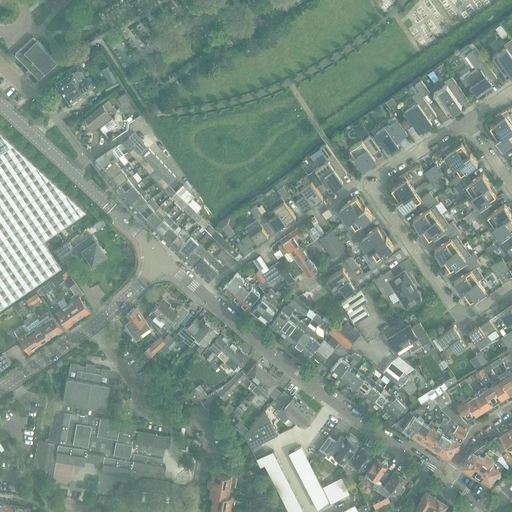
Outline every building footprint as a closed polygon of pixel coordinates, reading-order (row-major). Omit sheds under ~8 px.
[(57,62),(33,37),(21,48),(14,54),(38,80),(57,62)] [(511,39),(511,38),(504,44),(505,46),(492,56),(507,76),(511,72),(511,39)] [(466,55),(476,68),(465,76),(465,77),(462,80),(466,85),(469,83),(477,95),(492,84),(491,82),(497,77),(486,62),(482,56),(476,48),(473,50),(466,55)] [(486,53),(482,56),(486,62),(491,59),(486,53)] [(77,71),(73,74),(72,72),(56,83),(69,104),(86,93),(93,88),(94,83),(91,79),(86,78),(85,79),(81,72),(77,71)] [(449,78),(436,91),(434,93),(448,113),(457,107),(455,104),(466,96),(452,76),(449,78)] [(104,85),(108,93),(121,86),(116,78),(104,85)] [(422,80),(415,85),(419,91),(423,96),(430,92),(422,80)] [(409,89),(408,90),(411,94),(412,93),(413,95),(418,91),(413,84),(408,87),(409,89)] [(417,102),(405,111),(419,132),(433,122),(431,119),(436,115),(423,96),(419,91),(412,95),(417,102)] [(133,102),(126,92),(117,98),(123,108),(133,102)] [(108,100),(102,104),(84,119),(94,132),(100,127),(104,132),(116,123),(112,118),(113,117),(111,115),(116,111),(113,106),(108,100)] [(491,131),(496,138),(511,126),(502,112),(505,111),(504,110),(490,119),(491,120),(492,119),(494,123),(490,126),(492,130),(491,131)] [(386,127),(385,126),(376,133),(388,151),(398,144),(396,141),(407,134),(394,116),(387,121),(390,124),(386,127)] [(406,121),(401,124),(405,130),(410,126),(406,121)] [(354,127),(362,139),(350,148),(350,149),(348,150),(353,158),(356,156),(363,167),(372,160),(370,158),(380,150),(360,123),(354,127)] [(511,126),(496,138),(502,148),(511,141),(511,126)] [(0,307),(61,268),(42,241),(84,212),(0,133),(0,307)] [(135,133),(128,139),(134,146),(141,154),(142,154),(149,148),(148,147),(142,140),(138,137),(135,133)] [(127,140),(121,144),(129,152),(134,146),(128,139),(127,140)] [(444,149),(454,164),(471,152),(466,145),(464,146),(461,143),(456,146),(454,143),(455,142),(455,141),(440,150),(441,151),(444,149)] [(326,143),(319,148),(323,153),(329,148),(326,143)] [(134,146),(129,152),(135,159),(141,154),(134,146)] [(149,148),(142,154),(148,161),(149,162),(156,155),(155,154),(149,148)] [(347,173),(329,148),(323,153),(328,160),(315,169),(329,189),(339,183),(337,180),(347,173)] [(112,149),(94,161),(101,170),(119,158),(112,149)] [(478,162),(471,152),(454,164),(460,173),(451,179),(455,185),(453,186),(454,186),(466,178),(467,177),(464,172),(478,162)] [(141,154),(135,159),(142,166),(148,161),(142,154),(141,154)] [(119,158),(101,170),(108,178),(125,166),(124,165),(128,161),(123,155),(122,155),(119,158)] [(156,155),(149,162),(152,166),(159,159),(156,155)] [(159,159),(152,166),(155,169),(156,169),(163,163),(161,161),(159,159)] [(125,166),(108,178),(114,186),(132,174),(133,172),(131,169),(133,167),(128,161),(124,165),(125,166)] [(148,161),(142,166),(150,174),(155,169),(152,166),(149,162),(148,161)] [(163,163),(156,169),(159,173),(166,167),(163,163)] [(436,165),(431,169),(437,179),(443,174),(436,165)] [(166,167),(159,173),(162,176),(163,177),(170,170),(169,169),(166,167)] [(155,169),(150,174),(156,181),(157,181),(162,176),(159,173),(156,169),(155,169)] [(431,183),(437,179),(431,169),(424,173),(431,183)] [(170,170),(163,177),(166,180),(173,174),(170,170)] [(392,193),(397,201),(414,189),(404,174),(407,173),(406,172),(392,181),(393,182),(393,181),(396,185),(391,189),(394,192),(392,193)] [(463,188),(469,197),(490,183),(483,173),(469,183),(466,178),(454,186),(458,192),(463,188)] [(132,174),(114,186),(121,195),(134,185),(136,184),(139,182),(132,174)] [(173,174),(166,180),(169,184),(177,178),(173,174)] [(162,176),(157,181),(164,189),(169,185),(169,184),(166,180),(163,177),(162,176)] [(281,179),(274,185),(277,189),(283,185),(285,188),(286,187),(281,179)] [(296,201),(302,210),(312,204),(312,205),(323,197),(311,181),(301,188),(305,194),(296,201)] [(495,190),(490,183),(469,197),(468,198),(475,208),(471,211),(471,212),(475,217),(487,208),(484,204),(496,195),(493,191),(495,190)] [(134,185),(121,195),(123,198),(128,204),(141,193),(143,191),(136,184),(134,185)] [(169,185),(164,189),(170,196),(171,197),(176,192),(169,185)] [(171,197),(182,207),(182,208),(193,198),(194,197),(183,185),(176,192),(171,197)] [(283,185),(277,189),(284,199),(290,195),(285,188),(283,185)] [(414,189),(397,201),(404,210),(418,201),(422,206),(433,197),(429,191),(425,194),(419,185),(414,189)] [(141,193),(128,204),(132,209),(135,212),(152,198),(145,190),(143,191),(141,193)] [(337,211),(344,221),(365,206),(360,199),(359,200),(356,196),(344,205),(340,200),(328,208),(333,214),(337,211)] [(413,219),(420,229),(437,217),(436,217),(441,213),(435,205),(439,202),(435,196),(433,197),(423,205),(427,209),(413,219)] [(136,214),(144,222),(159,206),(160,206),(152,198),(135,212),(136,214)] [(200,205),(193,198),(182,208),(182,207),(183,209),(186,212),(191,217),(196,212),(194,211),(200,205)] [(278,213),(268,220),(275,229),(284,223),(285,224),(296,217),(284,200),(274,207),(278,213)] [(255,204),(249,209),(256,218),(262,214),(255,204)] [(490,213),(487,208),(475,217),(479,223),(483,220),(489,229),(511,214),(504,204),(490,213)] [(145,224),(152,230),(168,214),(160,206),(159,206),(144,222),(145,224)] [(346,233),(350,239),(362,230),(358,225),(372,216),(365,206),(344,221),(350,230),(346,233)] [(191,217),(198,224),(203,219),(196,212),(191,217)] [(471,212),(464,217),(468,222),(475,217),(471,212)] [(441,230),(445,235),(457,227),(452,221),(448,223),(441,213),(436,217),(437,217),(420,229),(425,236),(426,235),(429,239),(441,230)] [(157,236),(160,238),(174,223),(174,222),(175,221),(171,217),(168,214),(152,230),(157,236)] [(489,253),(498,246),(510,238),(506,233),(511,228),(511,214),(489,229),(496,239),(485,247),(489,253)] [(96,230),(105,224),(101,219),(93,225),(96,230)] [(198,224),(205,230),(210,226),(203,219),(198,224)] [(241,239),(248,248),(257,242),(258,243),(268,236),(257,219),(246,226),(250,232),(241,239)] [(178,226),(174,223),(160,238),(162,240),(168,245),(184,229),(183,228),(183,229),(179,225),(178,226)] [(222,227),(228,237),(234,232),(228,223),(222,227)] [(314,225),(313,226),(319,236),(325,233),(318,223),(314,225)] [(205,230),(212,237),(217,233),(210,226),(205,230)] [(313,227),(308,230),(315,240),(319,237),(313,227)] [(358,242),(365,251),(387,236),(382,229),(380,230),(377,227),(365,235),(362,230),(350,239),(354,245),(358,242)] [(434,250),(441,259),(458,248),(463,245),(457,235),(461,233),(457,227),(445,235),(448,240),(434,250)] [(280,250),(276,253),(279,258),(284,255),(290,251),(291,251),(299,245),(296,241),(304,235),(301,231),(299,228),(291,233),(280,241),(283,244),(278,247),(280,250)] [(168,245),(175,252),(185,242),(185,241),(191,235),(184,229),(168,245)] [(333,258),(346,249),(332,229),(319,238),(333,258)] [(212,237),(220,244),(224,240),(217,233),(212,237)] [(175,252),(183,259),(198,243),(191,235),(185,241),(185,242),(175,252)] [(102,259),(103,258),(103,256),(102,255),(103,254),(91,236),(73,248),(80,258),(85,255),(90,263),(97,258),(98,260),(99,260),(101,260),(102,259)] [(394,246),(387,236),(365,251),(371,260),(367,263),(371,269),(384,261),(380,256),(394,246)] [(511,246),(511,247),(511,240),(510,238),(498,246),(502,252),(511,246)] [(220,244),(227,251),(231,247),(224,240),(220,244)] [(183,259),(191,267),(206,250),(198,243),(183,259)] [(290,251),(284,255),(290,263),(296,259),(309,277),(318,271),(299,245),(291,251),(290,251)] [(462,260),(466,265),(476,258),(478,257),(474,251),(470,254),(463,245),(458,248),(441,259),(446,267),(448,265),(450,269),(462,260)] [(239,254),(231,247),(227,251),(234,258),(235,258),(237,256),(239,254)] [(207,251),(206,250),(191,267),(200,274),(215,258),(207,250),(207,251)] [(351,255),(345,259),(352,269),(358,265),(351,255)] [(501,257),(495,261),(502,271),(508,266),(501,257)] [(223,265),(215,258),(200,274),(208,282),(223,265)] [(454,281),(461,291),(478,279),(478,280),(484,276),(477,267),(480,264),(476,258),(466,265),(464,267),(468,272),(454,281)] [(496,275),(502,271),(495,261),(489,265),(496,275)] [(279,262),(274,265),(281,276),(283,275),(283,276),(287,273),(279,262)] [(270,284),(281,276),(274,265),(262,273),(266,279),(270,284)] [(326,279),(334,290),(340,286),(346,295),(355,288),(349,279),(350,278),(343,267),(326,279)] [(55,284),(66,280),(68,285),(74,283),(70,270),(52,277),(55,284)] [(265,280),(266,279),(262,273),(260,270),(254,274),(261,283),(265,280)] [(390,270),(375,280),(380,288),(382,286),(388,295),(388,294),(394,303),(400,298),(401,299),(399,300),(399,302),(399,304),(401,306),(403,306),(405,305),(406,308),(422,298),(420,296),(421,296),(421,294),(420,292),(419,290),(417,290),(404,271),(394,277),(390,270)] [(288,272),(287,273),(283,276),(289,285),(295,282),(288,272)] [(223,289),(231,296),(237,288),(244,280),(236,274),(223,289)] [(244,280),(237,288),(231,296),(239,302),(245,295),(246,296),(249,293),(247,292),(251,287),(253,285),(246,279),(244,280)] [(261,283),(259,285),(262,289),(270,284),(266,279),(265,280),(261,283)] [(488,294),(478,280),(478,279),(461,291),(466,298),(467,297),(470,301),(475,297),(477,301),(476,301),(477,302),(491,293),(491,292),(488,294)] [(67,304),(66,304),(76,318),(82,314),(84,316),(89,312),(79,297),(83,294),(76,284),(69,288),(74,294),(70,296),(72,300),(67,304)] [(317,301),(327,293),(321,285),(311,294),(317,301)] [(42,286),(36,290),(40,295),(46,290),(42,286)] [(260,294),(251,287),(247,292),(249,293),(246,296),(245,295),(239,302),(248,309),(260,294)] [(280,295),(271,289),(267,294),(276,301),(280,295)] [(360,289),(341,302),(355,324),(369,315),(362,304),(367,301),(360,289)] [(29,306),(40,299),(39,297),(37,293),(25,301),(29,306)] [(308,304),(311,300),(303,294),(299,297),(308,304)] [(251,310),(258,315),(270,300),(263,295),(251,310)] [(270,325),(278,331),(291,315),(292,316),(294,316),(292,314),(291,313),(295,308),(304,316),(305,314),(309,309),(293,297),(289,303),(289,304),(286,307),(285,306),(270,325)] [(59,304),(53,308),(66,328),(72,324),(70,322),(76,318),(66,304),(67,304),(63,298),(57,302),(59,304)] [(161,328),(165,323),(167,325),(168,323),(175,328),(189,312),(181,306),(177,311),(162,298),(151,312),(156,316),(152,321),(161,328)] [(278,307),(270,300),(258,315),(266,322),(278,307)] [(18,302),(13,305),(16,310),(21,307),(18,302)] [(511,306),(501,315),(507,324),(511,320),(511,306)] [(125,325),(130,332),(136,341),(141,337),(140,335),(150,328),(136,308),(135,309),(133,308),(129,311),(129,312),(125,315),(130,321),(125,325)] [(305,314),(310,318),(314,313),(309,309),(305,314)] [(43,315),(37,319),(48,336),(55,331),(56,334),(62,330),(49,311),(43,315)] [(278,331),(286,337),(296,324),(296,325),(300,321),(294,316),(292,316),(291,315),(278,331)] [(189,345),(194,340),(209,322),(204,317),(200,321),(196,318),(187,328),(185,325),(178,332),(185,338),(183,340),(189,345)] [(325,317),(323,320),(319,324),(324,329),(330,321),(325,317)] [(27,318),(22,321),(25,324),(37,343),(48,336),(37,319),(37,318),(30,323),(27,318)] [(476,327),(469,332),(480,349),(499,335),(495,330),(496,329),(489,319),(477,328),(476,327)] [(286,337),(293,343),(304,330),(307,326),(300,321),(296,325),(296,324),(286,337)] [(219,331),(209,322),(194,340),(200,346),(196,350),(200,353),(219,331)] [(328,343),(323,340),(312,353),(322,362),(339,342),(345,348),(350,346),(361,334),(355,327),(353,328),(346,322),(340,330),(334,326),(328,332),(333,336),(328,343)] [(396,352),(418,338),(422,345),(431,340),(420,322),(411,327),(410,325),(387,339),(396,352)] [(307,327),(307,326),(304,330),(293,343),(301,349),(314,333),(319,326),(314,323),(310,328),(308,326),(307,327)] [(19,328),(13,332),(15,334),(17,337),(16,338),(17,339),(18,339),(27,352),(28,353),(29,352),(33,350),(31,347),(37,343),(25,324),(19,328)] [(450,343),(457,352),(466,345),(458,333),(459,332),(454,325),(437,336),(444,347),(450,343)] [(311,352),(312,353),(323,340),(324,338),(324,330),(319,326),(314,333),(301,349),(309,355),(311,352)] [(211,360),(216,354),(229,339),(221,333),(209,347),(214,350),(206,359),(209,362),(211,360)] [(168,334),(163,341),(165,343),(166,343),(172,336),(169,334),(168,334)] [(508,348),(511,345),(511,341),(507,334),(501,338),(508,348)] [(160,337),(143,352),(149,358),(165,343),(160,337)] [(216,354),(224,360),(237,346),(229,339),(216,354)] [(162,346),(160,349),(161,350),(165,354),(169,350),(170,348),(166,344),(166,343),(162,346)] [(249,356),(237,346),(224,360),(222,363),(233,372),(236,369),(237,370),(249,356)] [(501,358),(508,353),(506,350),(498,355),(501,358)] [(476,355),(482,364),(488,360),(482,351),(476,355)] [(4,352),(0,354),(0,371),(12,364),(4,352)] [(330,370),(338,377),(349,364),(340,357),(330,370)] [(491,363),(493,367),(502,362),(499,358),(491,363)] [(209,362),(208,363),(216,370),(219,367),(211,360),(209,362)] [(365,360),(362,364),(370,370),(373,366),(365,360)] [(444,360),(438,363),(442,369),(447,366),(444,360)] [(391,361),(386,368),(398,378),(404,371),(391,361)] [(247,387),(250,390),(266,371),(255,362),(245,374),(250,378),(249,379),(251,382),(247,387)] [(32,473),(32,474),(41,476),(52,477),(55,461),(83,466),(84,461),(101,464),(100,473),(133,479),(134,470),(147,472),(158,474),(164,475),(166,465),(162,465),(165,445),(169,446),(170,438),(153,435),(137,432),(135,432),(136,425),(120,422),(94,417),(95,409),(100,410),(105,410),(109,385),(108,385),(110,371),(110,370),(102,368),(102,370),(94,369),(95,365),(86,363),(86,367),(78,366),(78,364),(70,363),(67,378),(66,377),(63,390),(61,402),(54,401),(53,411),(48,439),(47,442),(37,441),(32,473)] [(491,363),(482,369),(485,373),(490,369),(493,368),(493,367),(491,363)] [(338,377),(347,383),(357,370),(349,364),(338,377)] [(375,368),(372,371),(379,376),(381,373),(375,368)] [(386,368),(383,371),(383,372),(396,381),(401,386),(410,375),(406,373),(404,371),(398,378),(386,368)] [(485,374),(485,373),(482,369),(476,373),(479,378),(485,374)] [(497,375),(500,380),(501,380),(510,394),(511,392),(511,379),(506,369),(497,375)] [(246,375),(245,374),(241,370),(230,379),(225,383),(212,392),(216,397),(219,395),(224,401),(233,392),(231,390),(246,375)] [(347,383),(355,390),(365,377),(357,370),(347,383)] [(277,381),(266,371),(250,390),(254,393),(258,388),(261,390),(262,388),(267,393),(277,381)] [(366,375),(365,377),(355,390),(363,396),(374,381),(366,375)] [(384,375),(381,378),(387,383),(390,379),(384,375)] [(454,375),(433,388),(436,394),(457,381),(454,375)] [(465,379),(460,383),(463,388),(469,384),(468,384),(465,379)] [(409,396),(416,389),(408,380),(401,387),(409,396)] [(491,383),(492,385),(501,399),(504,397),(506,398),(509,396),(510,394),(501,380),(500,380),(497,382),(496,380),(491,383)] [(363,396),(371,402),(382,388),(374,381),(363,396)] [(388,392),(382,388),(371,402),(377,407),(379,409),(390,397),(391,397),(394,394),(399,388),(394,384),(388,392)] [(459,388),(457,384),(448,390),(450,394),(459,388)] [(483,389),(484,390),(492,404),(496,402),(498,403),(500,401),(501,399),(492,385),(488,387),(487,386),(483,389)] [(195,404),(207,396),(204,392),(200,395),(195,388),(188,393),(195,404)] [(433,388),(417,398),(421,403),(432,396),(436,394),(433,388)] [(492,404),(484,390),(483,389),(474,394),(475,395),(484,409),(487,408),(489,408),(492,406),(492,404)] [(444,390),(438,393),(445,404),(450,401),(444,390)] [(438,393),(433,397),(436,402),(440,408),(440,407),(442,406),(445,404),(438,393)] [(180,412),(191,405),(184,394),(173,401),(180,412)] [(407,407),(394,394),(391,397),(390,397),(379,409),(390,420),(399,411),(401,413),(407,407)] [(484,410),(484,409),(475,395),(471,398),(470,396),(466,399),(475,415),(479,413),(480,413),(483,412),(484,410)] [(293,396),(284,407),(279,412),(279,415),(284,420),(287,420),(288,418),(294,424),(298,419),(304,424),(313,414),(293,396)] [(421,403),(394,423),(395,423),(412,434),(423,418),(429,410),(436,402),(433,397),(432,396),(421,403)] [(475,415),(466,399),(457,404),(467,420),(470,418),(472,419),(475,417),(475,415)] [(423,418),(412,434),(421,440),(434,421),(435,421),(442,409),(440,407),(440,408),(436,402),(429,410),(423,418)] [(225,406),(221,411),(228,416),(232,412),(225,406)] [(237,406),(234,410),(239,415),(243,411),(237,406)] [(434,421),(421,440),(430,446),(440,431),(442,429),(450,417),(442,409),(435,421),(434,421)] [(246,432),(244,434),(251,448),(252,448),(259,444),(278,435),(265,410),(246,432)] [(440,431),(430,446),(439,451),(450,435),(458,424),(453,421),(454,420),(450,417),(442,429),(440,431)] [(450,435),(439,451),(440,452),(449,458),(467,430),(458,424),(450,435)] [(508,449),(511,446),(511,435),(509,430),(508,430),(506,429),(503,431),(503,433),(500,435),(508,449)] [(336,441),(328,435),(318,449),(327,455),(329,451),(341,459),(338,463),(344,468),(355,453),(354,453),(358,449),(356,447),(358,444),(357,444),(355,442),(357,441),(350,436),(349,438),(346,436),(344,439),(340,436),(336,441)] [(492,440),(498,451),(504,447),(497,437),(492,440)] [(196,442),(179,439),(177,449),(194,452),(196,442)] [(472,452),(463,465),(463,467),(471,473),(483,456),(485,453),(489,448),(491,446),(487,440),(476,448),(472,452)] [(301,446),(288,452),(299,473),(317,509),(350,492),(343,480),(342,476),(338,478),(322,486),(301,446)] [(363,470),(373,455),(372,454),(373,452),(368,449),(367,451),(362,447),(351,462),(353,463),(350,467),(355,470),(358,467),(363,470)] [(483,456),(471,473),(477,476),(480,478),(492,462),(495,459),(501,455),(489,448),(485,453),(483,456)] [(257,458),(256,459),(260,467),(261,467),(264,465),(265,465),(288,511),(304,511),(277,459),(273,450),(264,455),(257,458)] [(511,473),(511,460),(506,451),(501,455),(508,467),(506,468),(510,475),(511,473)] [(376,458),(364,475),(375,483),(373,485),(378,488),(381,484),(382,482),(378,479),(387,465),(388,463),(387,462),(385,460),(383,460),(382,461),(376,458)] [(492,462),(480,478),(488,483),(491,483),(495,476),(499,475),(501,473),(500,473),(499,470),(503,464),(495,459),(492,462)] [(206,478),(206,483),(229,487),(229,486),(234,487),(237,471),(216,467),(215,473),(211,473),(210,479),(206,478)] [(321,468),(317,475),(322,485),(335,478),(321,468)] [(378,488),(377,489),(387,497),(393,489),(397,492),(398,491),(401,493),(405,488),(402,485),(407,478),(405,477),(404,475),(402,474),(400,474),(395,470),(384,486),(381,484),(378,488)] [(209,487),(208,493),(228,496),(229,487),(206,483),(205,486),(209,487)] [(416,510),(415,511),(427,511),(436,499),(436,498),(432,496),(433,495),(427,491),(426,492),(425,491),(419,499),(420,500),(414,509),(416,510)] [(211,498),(210,504),(230,507),(232,497),(228,496),(208,493),(207,497),(211,498)] [(387,497),(373,504),(376,509),(388,503),(390,502),(387,497)] [(441,511),(446,504),(437,498),(436,498),(436,499),(427,511),(441,511)] [(0,511),(7,511),(9,505),(0,503),(0,511)] [(355,503),(338,511),(359,511),(357,508),(355,504),(355,503)] [(361,511),(365,510),(365,511),(370,509),(367,503),(357,508),(359,511),(361,511)]
